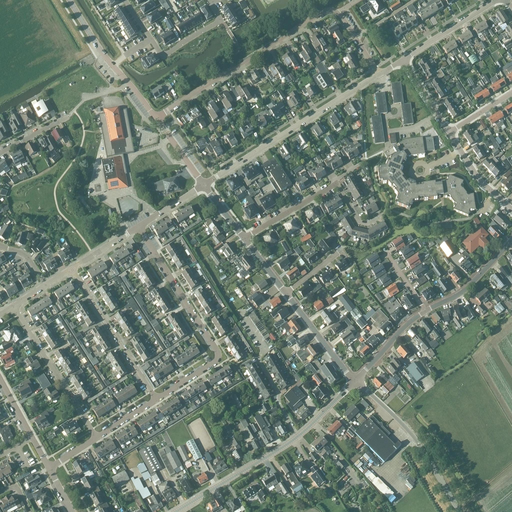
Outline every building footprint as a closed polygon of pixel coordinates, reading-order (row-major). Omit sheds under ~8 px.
[(383,9),(377,0),(371,0),(369,2),(370,2),(360,9),(363,14),(372,8),(376,14),(383,9)] [(443,4),(441,0),(440,0),(438,1),(437,0),(433,0),(431,1),(434,5),(438,12),(443,9),(441,5),(443,4)] [(438,12),(434,5),(431,1),(428,3),(431,7),(428,9),(433,15),(438,12)] [(142,8),(140,9),(144,15),(154,9),(150,3),(149,2),(141,6),(142,8)] [(231,4),(221,10),(224,15),(232,10),(234,9),(231,4)] [(204,6),(199,8),(201,10),(200,11),(207,21),(212,18),(206,7),(205,8),(204,6)] [(114,13),(112,14),(115,19),(117,17),(125,12),(122,7),(114,13)] [(424,7),(421,9),(423,12),(427,18),(433,15),(428,9),(427,7),(424,8),(424,7)] [(421,9),(419,10),(420,11),(417,13),(422,21),(427,18),(423,12),(421,9)] [(232,10),(224,15),(227,19),(235,14),(232,10)] [(492,24),(494,23),(505,16),(501,11),(495,15),(497,18),(494,20),(492,17),(489,19),(492,24)] [(125,12),(117,17),(120,21),(128,16),(125,12)] [(149,17),(147,18),(148,21),(149,21),(150,23),(150,24),(151,24),(161,18),(157,12),(152,15),(151,13),(148,15),(149,17)] [(198,14),(193,17),(198,25),(203,22),(198,14)] [(235,14),(227,19),(229,23),(237,18),(235,14)] [(128,16),(120,21),(122,26),(130,21),(128,16)] [(502,25),(508,21),(505,16),(494,23),(495,25),(498,24),(500,23),(502,25)] [(188,17),(183,20),(184,22),(185,22),(190,30),(194,27),(189,19),(188,17)] [(189,19),(194,27),(198,25),(193,17),(189,19)] [(237,18),(229,23),(232,28),(240,23),(241,24),(243,22),(240,17),(237,18)] [(413,18),(410,20),(408,17),(406,18),(412,28),(417,25),(413,18)] [(412,28),(406,18),(403,20),(405,23),(403,25),(407,31),(412,28)] [(130,21),(122,26),(125,30),(133,25),(130,21)] [(181,25),(180,25),(185,33),(190,30),(185,22),(184,22),(181,25)] [(403,25),(400,26),(397,22),(395,23),(398,28),(397,28),(402,35),(407,31),(403,25)] [(485,30),(487,28),(484,22),(478,26),(485,37),(488,35),(485,30)] [(179,23),(175,26),(181,36),(185,33),(180,25),(181,25),(179,23)] [(396,38),(402,35),(397,28),(398,28),(395,23),(392,25),(395,30),(392,31),(396,38)] [(339,30),(336,26),(334,24),(326,30),(325,28),(322,30),(325,35),(328,33),(330,36),(333,34),(338,31),(339,30)] [(125,30),(123,31),(126,36),(136,29),(133,25),(125,30)] [(478,26),(473,29),(477,35),(480,33),(484,38),(485,37),(478,26)] [(500,40),(502,39),(511,32),(511,27),(511,26),(505,30),(507,33),(502,36),(501,34),(498,37),(500,40)] [(136,29),(126,36),(128,40),(130,39),(136,36),(139,34),(136,29)] [(338,46),(344,42),(342,40),(343,39),(338,31),(333,34),(337,39),(335,41),(338,46)] [(163,32),(158,35),(162,41),(165,46),(170,43),(164,35),(165,34),(163,32)] [(165,34),(164,35),(170,43),(175,40),(169,32),(165,34)] [(469,40),(472,38),(468,32),(463,35),(470,46),(472,45),(469,40)] [(316,33),(313,35),(317,42),(320,47),(323,51),(327,48),(321,38),(320,39),(316,33)] [(320,47),(317,42),(313,35),(311,37),(312,39),(310,40),(312,44),(311,44),(317,53),(319,51),(317,48),(320,47)] [(463,35),(458,39),(462,45),(463,47),(466,45),(468,48),(470,46),(463,35)] [(454,50),(457,48),(453,42),(448,45),(451,51),(455,56),(457,55),(455,52),(456,52),(454,50)] [(455,56),(451,51),(448,45),(443,48),(446,55),(449,53),(451,55),(453,57),(455,56)] [(314,52),(311,54),(306,46),(301,48),(304,52),(309,60),(313,57),(314,59),(318,64),(320,62),(317,57),(314,52)] [(468,60),(467,59),(462,50),(459,52),(465,61),(468,60)] [(310,61),(309,60),(304,52),(300,55),(305,64),(310,61)] [(346,57),(343,60),(346,65),(348,65),(352,71),(358,68),(356,65),(358,64),(352,54),(351,54),(351,53),(350,53),(349,53),(348,53),(347,53),(347,54),(346,54),(346,55),(346,56),(346,57)] [(146,56),(141,59),(143,62),(144,62),(148,69),(159,62),(155,54),(148,59),(146,56)] [(474,55),(468,59),(472,65),(479,61),(474,55)] [(291,65),(288,60),(286,56),(284,57),(282,59),(284,62),(283,62),(286,68),(290,66),(292,69),(293,68),(291,65)] [(297,60),(295,61),(293,57),(288,60),(291,65),(293,68),(294,69),(300,65),(297,60)] [(421,69),(432,62),(431,59),(428,61),(427,60),(425,59),(424,60),(418,64),(421,69)] [(431,66),(434,65),(436,63),(434,61),(432,62),(421,69),(424,74),(433,69),(431,66)] [(320,73),(312,78),(317,85),(320,83),(324,89),(329,85),(326,80),(327,80),(324,75),(328,72),(324,66),(323,66),(322,63),(316,67),(320,73)] [(339,71),(340,70),(341,69),(338,63),(332,66),(333,69),(329,71),(331,75),(332,74),(336,81),(342,77),(339,71)] [(266,67),(262,69),(265,74),(267,77),(268,80),(270,78),(271,80),(275,77),(278,75),(275,70),(272,66),(268,69),(267,69),(266,67)] [(260,78),(257,74),(262,70),(261,68),(250,75),(248,77),(253,85),(258,82),(257,80),(260,78)] [(279,68),(275,70),(278,75),(275,77),(277,80),(280,78),(281,79),(285,76),(279,68)] [(430,70),(424,74),(428,79),(433,76),(432,73),(434,71),(433,69),(430,70)] [(489,83),(484,74),(480,77),(486,85),(489,83)] [(434,89),(445,82),(449,79),(448,76),(438,83),(436,80),(430,83),(434,89)] [(502,80),(499,82),(496,76),(493,78),(496,84),(500,89),(506,85),(502,80)] [(500,89),(496,84),(493,78),(490,80),(493,85),(490,87),(494,93),(500,89)] [(310,98),(316,94),(312,87),(315,85),(313,82),(309,85),(311,88),(306,91),(305,89),(302,91),(305,95),(307,94),(310,98)] [(443,90),(441,88),(446,84),(445,82),(434,89),(437,94),(443,90)] [(169,84),(163,88),(166,92),(172,88),(169,84)] [(443,90),(437,94),(440,99),(448,94),(447,91),(450,89),(453,87),(451,85),(448,87),(443,90)] [(323,93),(327,97),(333,90),(329,86),(323,93)] [(486,90),(483,92),(479,86),(476,88),(480,94),(483,99),(489,96),(486,90)] [(159,87),(151,93),(155,100),(164,94),(159,87)] [(240,99),(244,97),(241,92),(239,88),(238,88),(237,87),(235,89),(236,90),(235,90),(235,91),(235,92),(232,88),(230,90),(232,93),(231,94),(234,100),(239,97),(240,99)] [(476,88),(473,90),(475,93),(472,95),(477,103),(483,99),(480,94),(476,88)] [(244,97),(241,99),(244,103),(247,101),(251,98),(246,89),(241,92),(244,97)] [(231,94),(229,95),(227,93),(225,94),(223,92),(218,95),(220,98),(220,97),(223,101),(226,99),(229,104),(233,102),(234,104),(236,102),(234,100),(231,94)] [(293,99),(287,103),(290,109),(294,107),(295,107),(301,103),(297,98),(298,97),(295,92),(290,95),(293,99)] [(379,94),(375,94),(376,101),(383,100),(383,97),(385,96),(384,93),(379,94)] [(453,101),(452,98),(454,97),(452,94),(447,97),(449,100),(443,103),(446,108),(457,101),(456,99),(453,101)] [(231,108),(229,104),(226,99),(223,101),(221,102),(223,106),(222,106),(226,112),(231,108)] [(383,100),(376,101),(377,108),(384,107),(384,103),(386,103),(385,100),(383,100)] [(48,108),(51,107),(48,101),(43,104),(42,103),(41,103),(41,102),(40,102),(39,102),(38,102),(38,103),(37,103),(37,104),(38,105),(33,107),(39,117),(44,114),(45,115),(50,114),(49,114),(51,113),(48,108)] [(352,103),(344,108),(346,112),(347,112),(350,116),(352,120),(358,116),(355,113),(357,112),(359,114),(361,112),(361,107),(358,102),(353,105),(351,101),(351,102),(352,103)] [(455,110),(453,107),(455,105),(456,106),(459,104),(457,101),(446,108),(449,113),(455,110)] [(274,107),(270,110),(276,119),(282,116),(279,111),(284,108),(281,102),(274,107)] [(27,112),(20,116),(26,126),(27,126),(28,127),(32,125),(31,123),(34,122),(30,115),(33,113),(29,107),(27,103),(21,106),(23,110),(25,109),(27,112)] [(213,104),(209,106),(206,108),(209,112),(212,110),(215,115),(221,111),(218,107),(216,109),(213,104)] [(384,107),(377,108),(377,111),(377,114),(380,114),(385,113),(385,110),(386,110),(386,106),(384,107)] [(107,158),(107,160),(101,161),(105,183),(107,183),(109,190),(119,188),(119,189),(127,187),(125,174),(126,174),(124,159),(122,159),(121,155),(134,153),(126,110),(120,111),(119,107),(104,110),(104,114),(99,115),(107,158)] [(458,115),(457,112),(462,109),(461,107),(455,110),(449,113),(453,119),(458,115)] [(201,118),(199,113),(196,109),(190,113),(193,117),(190,119),(187,115),(183,118),(186,123),(188,122),(191,120),(193,123),(196,121),(200,118),(201,118)] [(217,119),(215,115),(212,110),(209,112),(208,113),(213,122),(217,119)] [(258,116),(255,118),(256,120),(258,124),(257,124),(260,129),(264,127),(264,126),(266,124),(264,120),(270,116),(266,111),(258,116)] [(343,126),(341,122),(335,112),(334,112),(335,114),(327,119),(330,123),(330,122),(336,131),(343,126)] [(501,119),(503,118),(500,112),(494,116),(497,122),(501,127),(504,125),(502,123),(503,122),(501,119)] [(14,133),(20,130),(17,123),(20,121),(17,115),(11,118),(14,122),(9,124),(14,133)] [(221,125),(228,121),(225,116),(222,117),(222,118),(219,120),(221,125)] [(498,129),(501,127),(497,122),(494,116),(488,120),(491,125),(494,123),(498,129)] [(200,118),(196,121),(202,129),(206,127),(200,118)] [(473,122),(477,129),(481,127),(476,119),(473,122)] [(250,129),(252,128),(247,120),(243,122),(247,127),(244,129),(239,132),(244,139),(252,134),(250,129)] [(316,138),(324,133),(318,123),(317,123),(318,124),(310,129),(313,134),(314,133),(316,138)] [(70,140),(65,132),(62,134),(59,129),(51,134),(56,141),(62,138),(65,143),(70,140)] [(476,131),(473,133),(472,131),(470,131),(463,135),(466,140),(476,134),(477,133),(476,131)] [(236,144),(237,143),(235,139),(236,138),(232,132),(227,135),(230,138),(227,140),(224,141),(227,144),(229,143),(231,147),(234,145),(235,146),(237,145),(236,144)] [(303,146),(307,143),(301,133),(301,134),(301,135),(294,140),(296,144),(297,144),(294,146),(296,151),(300,153),(303,147),(303,146)] [(476,134),(466,140),(470,145),(479,140),(479,138),(476,134)] [(330,136),(325,139),(329,146),(334,143),(333,142),(330,136)] [(500,136),(495,139),(499,145),(503,142),(500,136)] [(42,138),(38,141),(40,145),(41,144),(44,150),(48,147),(51,152),(56,149),(53,143),(49,144),(46,137),(43,139),(42,138)] [(221,147),(216,139),(208,144),(203,138),(195,143),(200,150),(203,149),(206,147),(210,154),(214,151),(217,157),(220,155),(220,156),(222,155),(222,154),(223,153),(220,148),(221,147)] [(402,164),(403,162),(404,163),(406,158),(425,155),(424,152),(434,151),(433,138),(423,139),(422,138),(404,141),(398,145),(396,147),(396,146),(384,154),(387,158),(391,156),(392,157),(389,163),(388,162),(386,167),(380,168),(381,170),(378,170),(377,168),(379,184),(380,184),(379,182),(382,181),(383,183),(388,183),(391,187),(393,186),(394,188),(393,189),(395,188),(396,190),(395,192),(398,196),(396,201),(398,202),(397,204),(395,203),(395,204),(410,210),(410,209),(408,209),(409,206),(411,207),(413,202),(418,201),(418,199),(420,199),(421,201),(421,199),(424,198),(424,200),(437,198),(437,196),(440,196),(440,198),(440,196),(443,196),(443,198),(447,197),(447,196),(449,196),(450,198),(454,204),(455,203),(456,205),(455,207),(453,211),(468,216),(469,213),(469,211),(470,210),(472,210),(472,211),(476,210),(474,195),(470,195),(470,196),(468,196),(467,196),(466,194),(467,194),(462,188),(462,189),(461,187),(460,187),(461,185),(462,185),(463,182),(449,176),(447,179),(448,179),(447,181),(447,182),(445,182),(445,181),(441,182),(441,184),(438,184),(438,182),(438,184),(435,185),(435,183),(422,185),(422,187),(419,187),(419,185),(419,187),(416,187),(416,185),(411,186),(407,182),(406,183),(404,181),(406,180),(405,179),(404,181),(402,178),(404,177),(400,173),(402,168),(400,167),(401,165),(403,166),(404,165),(402,164)] [(476,155),(487,148),(492,145),(489,140),(484,144),(485,146),(482,147),(480,148),(478,146),(472,150),(476,155)] [(349,142),(346,144),(347,147),(354,157),(359,154),(358,153),(362,150),(356,141),(355,142),(352,144),(352,143),(350,143),(349,143),(349,142)] [(32,143),(25,147),(30,156),(37,152),(38,155),(42,154),(38,147),(35,148),(32,143)] [(283,159),(291,154),(284,144),(285,146),(277,151),(279,155),(280,154),(283,159)] [(350,160),(354,157),(347,147),(340,151),(344,156),(343,156),(344,157),(346,155),(350,160)] [(486,154),(485,153),(488,151),(487,148),(476,155),(477,157),(477,158),(478,160),(479,160),(485,157),(485,156),(486,156),(486,154)] [(29,163),(28,160),(25,154),(22,156),(19,150),(15,153),(21,165),(26,162),(25,161),(26,161),(28,164),(29,163)] [(16,167),(21,165),(15,153),(10,156),(12,159),(8,161),(11,167),(12,167),(13,168),(16,166),(16,167)] [(342,158),(341,158),(338,153),(334,155),(334,156),(331,158),(338,168),(342,165),(339,159),(342,158)] [(275,189),(278,194),(291,185),(287,179),(285,175),(283,171),(280,167),(274,158),(261,166),(268,177),(270,176),(272,178),(269,180),(275,189)] [(326,159),(323,161),(328,168),(330,166),(333,171),(338,168),(331,158),(327,160),(326,159)] [(486,169),(496,160),(494,158),(491,160),(489,162),(487,160),(482,165),(486,169)] [(11,167),(8,161),(5,163),(2,160),(0,161),(0,166),(4,171),(6,174),(10,170),(9,168),(11,167)] [(486,169),(491,174),(496,169),(498,167),(496,165),(498,162),(496,160),(486,169)] [(325,168),(322,163),(318,166),(315,168),(316,170),(321,178),(326,175),(323,170),(325,168)] [(504,173),(509,168),(510,167),(508,164),(507,166),(502,171),(504,173)] [(248,169),(247,169),(255,181),(259,178),(260,180),(263,178),(259,171),(256,172),(252,166),(251,167),(248,169)] [(502,172),(499,169),(500,168),(498,166),(498,167),(496,169),(491,174),(495,178),(500,173),(502,172)] [(255,181),(247,169),(247,170),(246,170),(244,172),(244,171),(244,172),(243,172),(246,179),(244,180),(248,186),(251,185),(250,184),(255,181)] [(316,170),(314,172),(311,169),(307,172),(311,177),(310,177),(311,178),(313,176),(317,181),(321,178),(316,170)] [(508,191),(511,186),(511,179),(511,178),(511,176),(511,174),(509,171),(504,177),(506,179),(502,184),(508,191)] [(309,179),(305,173),(304,172),(300,174),(301,176),(298,178),(305,189),(310,186),(306,180),(309,179),(309,178),(309,179)] [(356,182),(353,177),(351,174),(344,178),(346,181),(344,183),(342,184),(344,187),(343,187),(342,188),(343,190),(345,188),(347,187),(356,182)] [(167,194),(180,190),(177,178),(154,184),(157,193),(166,190),(167,194)] [(300,192),(305,189),(298,178),(291,182),(294,188),(297,186),(300,192)] [(240,184),(237,179),(234,181),(233,179),(231,180),(227,183),(232,192),(238,188),(242,193),(245,191),(241,183),(240,184)] [(349,192),(357,188),(359,186),(356,182),(347,187),(349,192)] [(352,197),(360,192),(357,188),(349,192),(352,197)] [(360,192),(352,197),(355,202),(359,199),(361,201),(364,199),(365,197),(361,191),(360,192)] [(245,192),(236,197),(238,201),(247,195),(245,192)] [(267,194),(263,196),(265,199),(264,199),(270,208),(271,208),(273,206),(274,206),(275,205),(271,199),(274,197),(270,192),(267,194)] [(343,205),(338,197),(337,195),(334,196),(333,196),(331,197),(338,208),(343,205)] [(257,197),(254,199),(258,206),(261,205),(265,211),(266,210),(269,209),(269,208),(270,208),(264,199),(265,199),(263,196),(258,199),(257,197)] [(333,211),(338,208),(331,197),(330,197),(330,198),(330,199),(327,200),(333,211)] [(250,207),(244,211),(246,214),(245,215),(247,219),(248,218),(249,220),(254,218),(253,217),(256,216),(255,214),(257,213),(253,205),(254,205),(252,200),(247,203),(250,207)] [(328,213),(333,211),(327,200),(324,202),(323,201),(322,202),(323,204),(320,205),(324,213),(327,212),(328,213)] [(373,213),(378,210),(374,203),(369,206),(373,213)] [(368,216),(373,213),(369,206),(364,209),(368,216)] [(188,217),(194,213),(189,207),(184,210),(188,217)] [(305,213),(308,218),(307,219),(310,224),(314,221),(314,220),(317,218),(318,219),(323,216),(319,208),(313,212),(311,209),(305,213)] [(183,220),(188,217),(184,210),(179,214),(183,220)] [(178,223),(183,220),(179,214),(174,217),(178,223)] [(504,229),(509,224),(500,215),(498,217),(495,214),(490,219),(493,222),(494,220),(504,229)] [(348,217),(341,222),(344,226),(351,222),(348,217)] [(212,233),(219,228),(215,223),(214,224),(210,219),(204,223),(208,229),(208,232),(210,235),(212,233)] [(168,230),(173,227),(169,220),(164,224),(168,230)] [(293,220),(284,225),(289,234),(290,234),(299,229),(293,220)] [(351,222),(344,226),(346,231),(354,226),(351,222)] [(385,231),(388,229),(383,222),(378,225),(383,232),(384,234),(386,233),(385,231)] [(451,222),(421,226),(422,232),(452,228),(451,222)] [(501,235),(499,234),(502,231),(493,222),(489,225),(491,228),(487,232),(496,241),(501,235)] [(163,233),(168,230),(164,224),(159,227),(163,233)] [(378,225),(373,228),(378,235),(383,232),(378,225)] [(4,226),(0,232),(0,237),(5,240),(11,230),(4,226)] [(354,226),(346,231),(349,235),(354,237),(356,228),(355,228),(354,226)] [(160,235),(163,233),(159,227),(153,230),(159,239),(162,238),(160,235)] [(219,243),(225,239),(221,234),(223,233),(219,228),(212,233),(214,235),(214,236),(219,243)] [(373,228),(369,231),(373,238),(378,235),(373,228)] [(484,250),(489,245),(482,237),(481,238),(480,236),(484,232),(480,228),(463,244),(470,251),(478,244),(484,250)] [(272,245),(278,241),(279,241),(282,240),(277,231),(273,233),(274,234),(273,234),(272,232),(263,238),(267,245),(270,243),(272,245)] [(367,231),(364,239),(369,241),(373,238),(369,231),(368,231),(367,231)] [(33,235),(29,234),(25,233),(25,236),(18,234),(16,244),(22,246),(24,239),(29,240),(33,235)] [(325,240),(319,244),(325,253),(331,248),(330,246),(334,243),(330,238),(326,241),(325,240)] [(393,246),(397,251),(404,246),(399,238),(391,244),(392,244),(391,244),(392,247),(393,246)] [(32,246),(29,249),(35,253),(37,251),(40,253),(42,250),(50,245),(45,241),(43,242),(41,241),(39,244),(35,241),(34,243),(32,241),(30,244),(32,246)] [(439,247),(448,258),(456,252),(448,241),(439,247)] [(214,251),(223,245),(222,243),(213,249),(214,251)] [(229,261),(234,258),(232,256),(236,253),(228,243),(224,247),(221,250),(227,258),(227,259),(229,261)] [(65,250),(62,252),(67,260),(72,257),(69,252),(72,251),(68,245),(63,248),(65,250)] [(130,245),(125,248),(129,255),(128,256),(130,259),(131,259),(132,258),(132,257),(130,255),(134,252),(130,245)] [(175,250),(175,249),(172,245),(165,249),(168,254),(175,250)] [(405,260),(414,254),(409,246),(400,252),(405,260)] [(125,248),(120,251),(124,259),(123,259),(125,262),(126,262),(127,261),(125,258),(128,256),(129,255),(125,248)] [(179,255),(177,252),(179,250),(178,248),(175,250),(168,254),(172,259),(179,255)] [(67,260),(62,252),(60,254),(58,251),(54,254),(57,260),(60,258),(63,263),(67,260)] [(120,251),(115,255),(119,262),(118,262),(120,266),(121,265),(125,262),(123,259),(124,259),(120,251)] [(315,253),(314,253),(313,251),(310,254),(311,255),(310,256),(309,257),(308,255),(305,257),(306,259),(310,265),(319,258),(315,253)] [(465,259),(463,261),(464,262),(459,267),(467,274),(475,266),(468,259),(470,257),(464,251),(460,255),(465,259)] [(210,254),(218,265),(221,263),(213,252),(210,254)] [(51,256),(46,259),(53,269),(58,266),(55,261),(57,260),(54,254),(51,256)] [(366,260),(371,268),(380,262),(375,254),(366,260)] [(115,255),(109,258),(114,265),(113,265),(115,269),(117,268),(115,264),(118,262),(119,262),(115,255)] [(183,256),(180,258),(179,255),(172,259),(175,265),(184,259),(183,256)] [(238,258),(236,256),(234,258),(229,261),(231,264),(234,262),(239,270),(240,270),(249,263),(246,259),(246,260),(245,258),(241,261),(238,258)] [(415,256),(406,262),(411,270),(420,263),(415,256)] [(285,257),(276,264),(281,270),(282,269),(284,272),(289,268),(288,267),(291,265),(285,257)] [(46,259),(39,263),(43,269),(45,268),(46,269),(48,272),(53,269),(46,259)] [(183,270),(188,267),(186,265),(188,264),(184,259),(175,265),(178,270),(181,268),(183,270)] [(342,260),(335,266),(340,272),(351,264),(346,259),(343,261),(342,260)] [(103,277),(105,275),(103,272),(107,269),(103,262),(98,266),(102,273),(101,273),(103,277)] [(239,270),(238,271),(243,279),(245,277),(250,274),(248,271),(252,268),(251,266),(252,266),(249,263),(240,270),(239,270)] [(136,275),(145,269),(142,264),(135,268),(137,271),(135,273),(136,275)] [(386,273),(382,268),(383,267),(382,264),(381,265),(380,265),(371,271),(376,279),(386,273)] [(414,274),(418,279),(427,273),(422,265),(413,272),(412,272),(413,275),(414,274)] [(98,275),(101,273),(102,273),(98,266),(92,269),(97,276),(96,276),(98,280),(100,279),(98,275)] [(184,273),(181,274),(185,279),(191,275),(188,270),(189,269),(188,267),(183,270),(184,273)] [(438,278),(442,275),(436,267),(432,270),(438,278)] [(499,270),(505,279),(507,278),(511,285),(511,274),(509,275),(503,267),(499,270)] [(33,282),(32,281),(35,280),(28,269),(25,271),(26,272),(24,273),(25,275),(23,277),(28,285),(33,282)] [(93,278),(96,276),(97,276),(92,269),(87,272),(91,279),(93,283),(95,282),(93,278)] [(142,278),(149,274),(145,269),(136,275),(135,276),(136,278),(140,276),(142,278)] [(296,270),(286,277),(290,283),(296,278),(297,279),(301,276),(296,270)] [(324,284),(329,280),(331,283),(337,278),(332,271),(329,273),(328,271),(319,278),(324,284)] [(455,273),(453,275),(450,272),(448,273),(456,283),(461,280),(455,273)] [(145,283),(152,279),(149,274),(142,278),(145,283)] [(388,274),(387,275),(379,280),(384,288),(392,283),(389,278),(390,277),(388,274)] [(497,274),(490,280),(493,282),(491,284),(494,287),(495,286),(496,286),(499,291),(504,287),(507,285),(502,280),(497,274)] [(188,285),(195,280),(191,275),(185,279),(188,285)] [(423,276),(416,281),(419,286),(427,281),(423,276)] [(19,277),(17,278),(16,277),(13,278),(18,286),(21,285),(23,288),(28,285),(23,277),(20,279),(19,277)] [(119,285),(120,285),(122,283),(120,279),(118,277),(113,280),(115,283),(117,281),(119,285)] [(16,288),(18,286),(13,278),(11,280),(11,281),(10,283),(11,285),(8,286),(13,295),(18,292),(16,288)] [(152,286),(155,284),(152,279),(145,283),(142,285),(144,288),(147,286),(148,288),(147,289),(148,291),(153,288),(152,286)] [(200,284),(198,285),(195,280),(188,285),(191,290),(194,288),(196,290),(201,287),(200,284)] [(448,290),(442,280),(436,284),(443,294),(448,290)] [(260,291),(267,286),(263,281),(260,283),(259,282),(256,284),(256,285),(253,287),(256,291),(259,289),(260,291)] [(70,283),(64,287),(69,294),(68,294),(70,298),(72,296),(70,293),(74,290),(78,288),(76,285),(72,287),(70,283)] [(302,285),(304,287),(298,292),(303,298),(312,291),(305,283),(302,285)] [(391,298),(398,292),(395,287),(396,287),(394,284),(393,285),(385,290),(391,298)] [(9,298),(13,295),(8,286),(4,289),(9,298)] [(64,287),(59,290),(64,297),(62,297),(65,301),(66,300),(68,303),(69,303),(67,300),(65,296),(68,294),(69,294),(64,287)] [(110,287),(107,290),(105,287),(99,291),(102,297),(111,291),(112,290),(110,287)] [(203,293),(201,290),(203,289),(201,287),(196,290),(197,292),(194,294),(197,300),(204,296),(207,294),(205,292),(203,293)] [(237,288),(234,290),(240,298),(243,296),(237,288)] [(158,289),(156,290),(155,289),(149,292),(150,294),(148,295),(152,300),(161,294),(158,289)] [(422,294),(421,294),(422,295),(426,301),(429,299),(429,300),(430,300),(430,299),(432,298),(432,297),(434,296),(435,296),(434,295),(430,289),(422,294)] [(475,298),(480,304),(482,302),(484,304),(487,301),(486,299),(490,295),(485,289),(479,294),(478,294),(476,295),(476,296),(477,297),(475,298)] [(59,299),(62,297),(64,297),(59,290),(54,293),(58,300),(57,300),(60,304),(62,303),(59,299)] [(112,298),(110,295),(112,293),(111,291),(102,297),(105,302),(112,298)] [(502,302),(507,299),(505,295),(503,296),(503,295),(501,296),(500,296),(498,292),(496,293),(502,302)] [(258,308),(259,307),(266,302),(260,294),(258,295),(256,293),(248,299),(250,301),(252,300),(258,308)] [(158,304),(165,299),(161,294),(152,300),(153,303),(156,301),(158,304)] [(343,306),(350,301),(345,295),(338,300),(343,306)] [(201,305),(207,301),(204,296),(197,300),(201,305)] [(411,300),(409,296),(405,299),(403,296),(398,299),(401,304),(404,303),(409,310),(415,306),(413,303),(414,302),(411,299),(411,300)] [(48,312),(50,311),(47,307),(52,304),(47,298),(42,301),(47,308),(46,308),(48,312)] [(115,299),(113,301),(112,298),(105,302),(108,307),(117,302),(115,299)] [(277,299),(276,300),(275,298),(271,301),(269,299),(266,302),(259,307),(262,310),(267,307),(269,309),(271,307),(273,309),(281,303),(277,299)] [(323,307),(322,305),(324,303),(320,298),(318,300),(313,303),(315,305),(313,307),(317,312),(323,307)] [(161,309),(168,304),(165,299),(158,304),(160,306),(157,308),(158,310),(161,309)] [(43,310),(46,308),(47,308),(42,301),(37,304),(41,311),(41,312),(43,315),(45,314),(43,310)] [(139,309),(135,304),(134,301),(128,305),(130,307),(134,305),(137,310),(139,309)] [(212,302),(209,303),(207,301),(201,305),(204,310),(213,304),(212,302)] [(349,313),(355,308),(350,301),(343,306),(349,313)] [(118,308),(116,305),(118,304),(117,302),(108,307),(112,312),(118,308)] [(74,314),(85,308),(81,303),(75,307),(77,310),(73,312),(74,314)] [(498,314),(503,310),(498,303),(493,308),(498,314)] [(37,314),(41,312),(41,311),(37,304),(32,308),(36,314),(35,315),(37,316),(38,318),(40,317),(37,314)] [(164,314),(171,310),(168,304),(161,309),(158,310),(160,313),(163,311),(164,314)] [(214,311),(212,308),(215,306),(213,304),(204,310),(207,315),(214,311)] [(328,314),(331,311),(336,308),(334,305),(330,309),(329,308),(326,311),(320,315),(324,321),(330,316),(328,314)] [(468,305),(463,308),(468,317),(467,318),(469,321),(472,320),(472,319),(475,317),(468,305)] [(480,305),(477,308),(483,315),(486,312),(480,305)] [(459,306),(453,308),(457,317),(458,320),(464,318),(463,317),(466,316),(464,310),(461,311),(459,306)] [(27,311),(31,317),(30,318),(32,322),(36,327),(38,326),(35,320),(32,317),(35,315),(36,314),(32,308),(27,311)] [(81,317),(88,313),(85,308),(74,314),(76,316),(80,314),(81,317)] [(277,314),(281,319),(282,320),(289,315),(284,308),(280,311),(278,308),(278,309),(278,308),(270,314),(273,318),(277,314)] [(399,308),(390,316),(396,322),(404,315),(399,308)] [(448,317),(451,316),(449,309),(441,311),(444,321),(449,320),(448,317)] [(393,327),(387,322),(389,320),(379,310),(376,313),(372,310),(365,316),(368,320),(370,318),(375,323),(373,326),(378,332),(380,330),(385,335),(393,327)] [(81,324),(85,322),(91,318),(88,313),(81,317),(79,318),(81,321),(80,322),(81,324)] [(114,318),(115,320),(116,320),(117,320),(118,322),(124,318),(127,316),(125,314),(123,315),(121,313),(114,317),(115,317),(114,318)] [(337,319),(341,316),(339,313),(335,316),(332,319),(330,316),(324,321),(328,326),(334,322),(334,321),(337,319)] [(436,324),(441,321),(436,313),(431,317),(432,319),(431,320),(434,325),(436,323),(436,324)] [(177,319),(174,314),(164,320),(168,325),(171,324),(177,319)] [(55,321),(60,318),(58,315),(53,318),(49,321),(50,324),(55,321)] [(124,318),(118,322),(119,324),(119,325),(120,327),(121,327),(128,323),(126,320),(128,318),(127,316),(124,318)] [(155,319),(153,321),(150,316),(149,317),(147,318),(150,323),(151,325),(157,322),(155,319)] [(330,329),(330,331),(332,333),(333,333),(335,335),(341,330),(340,328),(342,326),(341,324),(344,322),(345,323),(349,321),(347,319),(345,316),(339,320),(339,322),(340,322),(330,329)] [(215,327),(221,322),(218,317),(211,321),(215,327)] [(459,329),(463,326),(456,317),(453,320),(459,329)] [(88,327),(95,323),(91,318),(85,322),(88,327)] [(367,326),(365,323),(361,318),(355,322),(362,330),(367,326)] [(174,329),(181,325),(177,319),(171,324),(174,329)] [(281,319),(273,325),(276,329),(284,323),(282,320),(281,319)] [(289,331),(297,325),(294,320),(288,325),(289,327),(287,329),(289,331)] [(431,331),(431,330),(424,321),(419,325),(425,331),(427,334),(430,332),(436,339),(439,337),(437,334),(434,329),(431,331)] [(218,332),(224,328),(221,322),(215,327),(218,332)] [(132,324),(129,326),(128,323),(121,327),(124,332),(133,327),(132,324)] [(45,326),(39,330),(39,331),(40,333),(41,333),(42,335),(51,330),(52,329),(50,326),(49,327),(48,326),(48,325),(47,325),(46,325),(45,326)] [(175,335),(184,330),(181,325),(174,329),(176,331),(173,333),(175,335)] [(295,334),(301,330),(297,325),(289,331),(291,334),(293,332),(295,334)] [(350,334),(355,331),(351,326),(344,331),(346,334),(340,338),(345,344),(349,342),(354,339),(350,334)] [(2,344),(2,346),(3,348),(4,351),(5,351),(12,348),(16,345),(15,343),(22,339),(15,329),(14,327),(13,327),(11,327),(10,327),(3,331),(5,335),(2,336),(6,342),(4,342),(3,343),(2,344)] [(133,327),(124,332),(128,337),(132,335),(133,337),(138,334),(138,333),(133,327)] [(94,337),(101,333),(97,328),(91,332),(93,335),(89,337),(88,336),(85,339),(87,342),(90,340),(94,337)] [(221,337),(228,333),(224,328),(218,332),(221,337)] [(410,331),(407,334),(412,340),(413,338),(425,352),(428,355),(431,358),(434,355),(431,351),(432,351),(430,348),(413,328),(412,329),(412,328),(410,330),(410,331)] [(243,337),(239,332),(238,329),(233,333),(235,335),(238,333),(241,338),(243,337)] [(52,336),(50,333),(52,332),(51,330),(42,335),(45,340),(52,336)] [(79,332),(76,335),(73,330),(71,331),(74,336),(75,339),(81,335),(79,332)] [(187,335),(184,330),(175,335),(178,341),(187,335)] [(134,347),(145,340),(140,332),(140,333),(138,334),(133,337),(135,339),(130,342),(134,347)] [(97,342),(104,338),(101,333),(94,337),(97,342)] [(305,344),(309,341),(305,335),(298,340),(300,343),(297,345),(300,349),(305,345),(305,344)] [(49,345),(55,341),(52,336),(45,340),(49,345)] [(234,343),(234,342),(231,337),(224,342),(227,347),(234,343)] [(373,349),(380,343),(375,337),(368,343),(373,349)] [(97,350),(107,343),(104,338),(97,342),(99,345),(95,347),(97,350)] [(427,338),(424,340),(428,345),(433,350),(438,345),(435,341),(433,343),(432,341),(430,343),(427,338)] [(287,345),(289,348),(296,342),(294,339),(288,343),(288,344),(287,345)] [(78,347),(75,342),(74,340),(68,343),(70,346),(74,343),(77,348),(78,347)] [(145,340),(134,347),(135,349),(135,350),(136,352),(137,352),(147,346),(145,344),(147,342),(145,340)] [(52,350),(58,346),(55,341),(49,345),(52,350)] [(237,348),(235,345),(238,343),(236,341),(234,342),(234,343),(227,347),(231,352),(237,348)] [(104,352),(110,348),(107,343),(97,350),(98,352),(102,350),(104,352)] [(370,351),(366,347),(362,343),(359,346),(361,348),(359,349),(359,352),(360,353),(361,354),(360,355),(360,356),(362,358),(363,357),(364,357),(370,351)] [(199,354),(195,348),(193,345),(190,347),(188,348),(190,351),(191,352),(194,357),(199,354)] [(310,355),(312,358),(319,353),(312,345),(304,351),(302,348),(296,353),(302,362),(310,355)] [(150,351),(148,349),(147,346),(137,352),(140,357),(150,351)] [(411,355),(408,352),(403,346),(397,351),(403,359),(406,356),(408,358),(411,355)] [(13,352),(12,348),(5,351),(6,355),(0,358),(1,360),(0,361),(2,364),(3,363),(6,369),(15,364),(13,361),(16,359),(12,352),(13,352)] [(153,353),(153,352),(155,350),(154,348),(151,350),(150,351),(140,357),(144,363),(150,358),(148,356),(153,353)] [(239,350),(237,348),(231,352),(234,357),(244,351),(244,350),(242,348),(239,350)] [(244,358),(242,355),(246,352),(245,349),(244,350),(244,351),(234,357),(237,362),(244,358)] [(63,354),(62,352),(61,351),(54,355),(58,360),(64,356),(68,354),(66,352),(63,354)] [(194,357),(191,352),(190,351),(185,354),(189,361),(194,357)] [(61,365),(68,361),(71,359),(69,356),(70,356),(69,353),(68,354),(64,356),(58,360),(61,365)] [(110,362),(117,358),(113,353),(107,357),(108,359),(104,362),(106,365),(110,362)] [(95,358),(93,359),(90,354),(88,355),(87,356),(90,361),(91,364),(97,360),(95,358)] [(184,364),(189,361),(185,354),(180,358),(178,355),(180,358),(184,364)] [(184,364),(180,358),(178,355),(173,358),(178,367),(184,364)] [(267,366),(276,361),(272,355),(264,360),(267,366)] [(34,363),(31,358),(24,362),(28,367),(29,366),(32,372),(40,367),(36,361),(34,363)] [(113,367),(120,363),(117,358),(110,362),(113,367)] [(173,371),(171,368),(174,366),(170,359),(162,363),(164,365),(169,373),(171,372),(172,373),(173,371)] [(390,363),(391,365),(397,372),(398,373),(400,371),(398,369),(401,366),(395,359),(390,363)] [(72,361),(69,364),(68,361),(61,365),(64,370),(71,366),(74,364),(72,361)] [(271,372),(279,367),(276,361),(267,366),(271,372)] [(250,362),(245,365),(247,364),(250,368),(247,370),(250,376),(259,371),(255,365),(253,366),(250,362)] [(416,382),(426,375),(415,362),(406,369),(405,368),(416,382)] [(117,372),(123,368),(120,363),(113,367),(117,372)] [(325,377),(334,371),(333,369),(332,369),(328,363),(320,369),(320,370),(325,377)] [(74,371),(73,369),(76,367),(74,364),(71,366),(64,370),(68,376),(74,371)] [(310,364),(305,368),(307,371),(310,370),(315,376),(312,378),(318,386),(319,386),(322,383),(316,375),(317,374),(310,364)] [(159,368),(158,369),(155,365),(153,367),(155,371),(160,379),(163,377),(164,378),(165,377),(164,376),(159,368)] [(169,374),(169,373),(164,365),(159,368),(164,376),(167,375),(168,375),(169,374)] [(394,374),(397,372),(391,365),(386,369),(392,376),(392,375),(393,377),(392,378),(396,383),(398,381),(400,380),(396,376),(394,374)] [(416,382),(405,368),(404,366),(401,368),(407,376),(410,380),(409,381),(412,385),(416,382)] [(148,371),(148,372),(150,374),(151,374),(153,378),(151,379),(153,383),(155,381),(156,382),(158,380),(159,381),(160,380),(160,379),(155,371),(153,367),(148,371)] [(231,379),(229,375),(231,374),(227,367),(222,370),(226,377),(227,377),(229,380),(231,379)] [(274,378),(283,373),(279,367),(271,372),(274,378)] [(114,378),(118,375),(120,378),(126,373),(123,368),(117,372),(112,375),(114,378)] [(83,379),(80,374),(83,373),(81,370),(72,376),(74,378),(71,380),(74,385),(83,379)] [(221,380),(226,377),(222,370),(217,374),(221,380)] [(336,373),(334,371),(325,377),(320,370),(316,372),(323,381),(326,379),(331,385),(339,379),(335,373),(336,373)] [(254,382),(263,377),(259,371),(250,376),(254,382)] [(278,384),(287,379),(283,373),(274,378),(278,384)] [(216,383),(221,380),(217,374),(212,377),(216,383)] [(37,378),(42,385),(40,386),(43,391),(50,386),(43,375),(37,378)] [(391,378),(388,381),(381,375),(377,378),(372,383),(378,389),(380,388),(387,395),(393,388),(397,384),(396,383),(392,378),(391,378)] [(218,385),(216,383),(212,377),(207,380),(211,387),(214,385),(215,386),(218,385)] [(258,388),(266,383),(263,377),(254,382),(258,388)] [(84,386),(82,383),(85,382),(83,379),(74,385),(77,390),(84,386)] [(278,384),(282,390),(290,385),(287,379),(278,384)] [(23,387),(18,390),(22,398),(31,393),(27,386),(30,384),(28,380),(22,383),(23,387)] [(204,393),(203,392),(206,390),(202,383),(196,387),(201,393),(202,395),(204,393)] [(261,394),(270,389),(266,383),(258,388),(261,394)] [(287,393),(284,396),(293,407),(305,397),(298,388),(295,385),(286,392),(287,393)] [(88,387),(85,389),(84,386),(77,390),(80,395),(90,389),(88,387)] [(127,389),(132,397),(135,395),(136,396),(137,395),(131,386),(127,389)] [(311,389),(311,390),(313,393),(312,394),(316,399),(319,397),(321,400),(326,396),(319,386),(318,386),(316,388),(315,387),(313,387),(311,389)] [(202,396),(202,395),(201,393),(196,387),(191,390),(196,396),(198,395),(200,397),(202,396)] [(53,393),(50,388),(44,392),(47,397),(48,397),(52,403),(59,398),(55,392),(53,393)] [(90,397),(88,394),(91,392),(90,389),(80,395),(84,401),(90,397)] [(132,397),(127,389),(123,391),(128,399),(131,398),(132,398),(132,397)] [(265,400),(273,395),(270,389),(261,394),(265,400)] [(191,390),(186,393),(192,402),(197,399),(196,396),(191,390)] [(128,400),(128,399),(123,391),(119,394),(124,402),(126,400),(127,401),(128,400)] [(119,394),(117,395),(115,392),(113,394),(115,397),(114,397),(119,405),(122,403),(123,404),(124,403),(124,402),(119,394)] [(190,404),(192,402),(186,393),(181,396),(185,403),(188,401),(190,404)] [(212,399),(214,398),(211,393),(209,394),(211,397),(205,401),(207,403),(212,399)] [(226,399),(234,414),(243,410),(235,394),(226,399)] [(110,399),(108,401),(106,398),(104,400),(106,402),(111,410),(114,409),(116,408),(110,399)] [(172,403),(177,411),(182,408),(176,399),(173,401),(172,400),(171,402),(172,403)] [(111,411),(111,410),(106,402),(101,405),(107,413),(109,411),(110,412),(111,411)] [(173,413),(177,411),(172,403),(169,404),(168,403),(167,404),(167,405),(173,413)] [(107,414),(107,413),(101,405),(97,408),(102,416),(105,414),(106,415),(107,414)] [(169,416),(173,413),(167,405),(165,407),(164,406),(163,407),(163,408),(169,416)] [(360,416),(360,415),(357,413),(358,412),(353,406),(348,411),(353,417),(354,416),(357,419),(360,416)] [(278,411),(276,408),(276,407),(267,413),(269,416),(270,415),(272,419),(277,415),(276,412),(278,411)] [(48,415),(54,411),(53,408),(49,410),(40,415),(42,418),(35,421),(40,429),(45,426),(46,427),(50,425),(47,419),(46,420),(45,419),(49,417),(48,415)] [(103,416),(102,416),(97,408),(93,410),(98,419),(101,417),(102,418),(103,416)] [(170,418),(169,416),(163,408),(160,410),(160,409),(159,410),(161,413),(159,415),(163,422),(164,424),(167,422),(165,420),(168,418),(168,419),(170,418)] [(303,421),(310,414),(306,409),(306,410),(304,408),(297,415),(303,421)] [(352,418),(353,417),(348,411),(343,416),(349,422),(350,421),(352,424),(355,421),(352,418)] [(159,415),(156,416),(154,413),(151,415),(151,414),(149,416),(150,416),(155,424),(158,423),(159,424),(163,422),(159,415)] [(151,427),(155,424),(150,416),(147,418),(146,417),(145,418),(146,419),(151,427)] [(259,416),(254,419),(260,430),(261,430),(262,431),(266,428),(267,429),(270,427),(265,419),(262,420),(259,416)] [(365,423),(354,433),(369,447),(384,463),(401,446),(397,443),(395,446),(387,438),(390,434),(380,424),(372,416),(367,421),(366,420),(364,422),(365,423)] [(361,424),(365,420),(361,416),(357,420),(361,424)] [(244,418),(239,421),(244,430),(251,441),(253,439),(255,442),(251,445),(249,442),(246,444),(250,450),(253,448),(254,451),(260,448),(256,442),(256,441),(257,441),(255,438),(249,427),(244,418)] [(147,430),(151,427),(146,419),(143,421),(142,420),(141,421),(142,421),(147,430)] [(148,431),(147,430),(142,421),(139,423),(138,422),(137,424),(139,427),(137,429),(140,434),(142,432),(142,433),(145,431),(146,433),(148,431)] [(342,432),(338,429),(341,426),(337,421),(331,426),(336,431),(338,433),(340,434),(342,432)] [(68,423),(61,427),(64,431),(67,429),(70,434),(75,431),(77,433),(80,431),(75,422),(69,425),(68,423)] [(281,436),(287,433),(283,426),(282,426),(280,422),(273,426),(278,434),(279,433),(281,436)] [(354,433),(357,430),(358,429),(353,425),(352,426),(349,429),(354,433)] [(0,428),(0,434),(3,440),(5,445),(11,442),(9,440),(10,439),(13,437),(10,432),(11,431),(10,429),(9,430),(7,426),(1,430),(0,428)] [(224,428),(228,434),(231,433),(232,434),(234,433),(232,430),(231,430),(228,426),(224,428)] [(331,436),(336,431),(331,426),(326,431),(331,436)] [(137,429),(134,430),(133,427),(130,429),(129,428),(127,430),(128,430),(133,438),(138,435),(140,434),(137,429)] [(262,433),(260,435),(265,445),(270,443),(265,434),(266,434),(264,432),(265,432),(264,429),(262,431),(261,431),(262,433)] [(349,429),(346,432),(347,433),(352,438),(355,435),(349,429)] [(134,439),(133,438),(128,430),(125,432),(125,431),(123,432),(124,433),(129,441),(131,439),(132,440),(134,439)] [(265,434),(270,443),(274,440),(269,432),(266,434),(265,434)] [(125,444),(125,443),(129,441),(124,433),(121,435),(120,434),(119,435),(120,436),(125,444)] [(127,446),(125,443),(125,444),(120,436),(117,437),(116,436),(115,438),(120,446),(123,445),(125,447),(127,446)] [(240,454),(241,453),(243,452),(241,449),(239,445),(240,444),(236,437),(231,440),(235,448),(235,447),(236,450),(235,450),(236,452),(232,454),(237,462),(242,458),(240,454)] [(326,447),(324,445),(326,443),(321,438),(316,442),(321,448),(325,452),(324,454),(327,457),(329,455),(328,455),(331,452),(329,450),(330,449),(327,446),(326,447)] [(195,461),(202,458),(192,440),(186,444),(195,461)] [(107,442),(106,443),(106,444),(113,454),(113,455),(119,451),(117,448),(116,449),(111,441),(108,443),(107,442)] [(325,452),(321,448),(316,442),(314,444),(313,443),(311,445),(312,446),(311,446),(315,451),(314,451),(317,454),(319,454),(321,452),(323,455),(321,456),(324,459),(327,457),(324,454),(325,452)] [(103,445),(102,446),(102,447),(107,455),(110,453),(111,456),(113,454),(106,444),(104,446),(103,445)] [(183,462),(189,459),(182,445),(177,448),(183,462)] [(109,457),(107,455),(102,447),(99,448),(97,449),(98,449),(103,458),(105,456),(107,459),(109,457)] [(160,483),(154,473),(161,469),(150,447),(139,453),(151,477),(150,478),(154,487),(157,485),(162,493),(162,495),(167,503),(176,498),(172,490),(169,489),(166,482),(163,483),(162,482),(160,483)] [(159,452),(158,453),(170,477),(171,476),(174,475),(183,470),(174,451),(171,453),(169,448),(159,452)] [(104,459),(103,458),(98,449),(95,451),(94,450),(93,451),(99,460),(101,459),(102,461),(104,459)] [(317,460),(312,452),(309,454),(314,462),(317,460)] [(79,462),(79,461),(73,465),(76,470),(86,465),(91,463),(89,460),(85,462),(83,459),(79,462)] [(227,469),(223,462),(223,461),(211,467),(216,476),(227,469)] [(292,467),(300,478),(306,474),(306,473),(309,471),(302,461),(292,467)] [(345,466),(340,461),(336,465),(340,470),(345,466)] [(11,470),(8,465),(7,464),(3,466),(9,476),(13,474),(11,470)] [(137,467),(144,481),(151,477),(143,464),(137,467)] [(390,473),(395,466),(392,464),(387,470),(390,473)] [(86,465),(76,470),(78,476),(83,474),(84,476),(90,473),(86,465)] [(291,472),(289,470),(286,465),(281,469),(285,475),(287,474),(289,477),(288,478),(291,483),(293,482),(294,485),(290,488),(294,495),(304,489),(299,482),(298,483),(292,472),(291,472)] [(0,469),(5,478),(9,476),(3,466),(0,467),(0,469)] [(124,471),(111,478),(116,487),(129,480),(124,471)] [(316,478),(313,480),(318,487),(326,482),(318,471),(313,474),(316,478)] [(372,483),(388,499),(394,494),(377,478),(376,479),(371,473),(371,474),(368,471),(364,475),(366,477),(365,477),(372,483)] [(90,480),(93,478),(95,477),(92,472),(91,472),(90,473),(84,476),(86,478),(81,481),(84,486),(91,483),(90,480)] [(197,482),(198,482),(200,485),(208,480),(203,473),(201,474),(202,476),(200,477),(199,475),(196,475),(194,476),(193,479),(195,482),(197,482)] [(265,479),(261,481),(265,487),(266,487),(267,489),(277,483),(276,481),(276,480),(272,474),(268,476),(265,478),(265,479)] [(32,488),(34,487),(38,485),(37,484),(41,482),(37,476),(32,478),(31,476),(25,479),(26,482),(25,482),(29,489),(32,488)] [(131,479),(137,493),(140,498),(141,500),(150,496),(149,493),(146,488),(144,489),(139,478),(136,480),(135,479),(134,480),(133,478),(131,479)] [(182,480),(177,482),(179,486),(180,485),(185,494),(191,490),(186,481),(184,483),(182,480)] [(91,493),(99,489),(96,484),(93,485),(91,483),(84,486),(87,492),(90,490),(91,493)] [(282,483),(278,485),(284,495),(288,493),(282,483)] [(243,492),(243,493),(247,500),(255,494),(258,498),(261,496),(262,498),(266,496),(262,490),(258,492),(259,493),(258,494),(253,486),(243,492)] [(102,497),(100,495),(102,494),(99,489),(91,493),(93,495),(90,497),(93,502),(102,497)] [(39,500),(42,505),(51,500),(47,492),(41,495),(39,491),(33,495),(32,494),(26,497),(28,500),(34,497),(36,502),(39,500)] [(152,511),(154,511),(162,508),(156,495),(151,498),(153,503),(149,505),(152,511)] [(16,506),(18,509),(21,507),(16,498),(13,499),(11,496),(6,499),(12,509),(16,506)] [(105,499),(103,500),(102,497),(93,502),(96,508),(99,506),(100,509),(107,505),(105,499)] [(7,511),(12,509),(6,499),(1,502),(3,505),(0,507),(3,511),(7,511)] [(218,511),(222,509),(216,499),(207,505),(210,511),(214,511),(214,510),(217,508),(218,511)] [(229,501),(226,503),(228,507),(231,511),(239,511),(241,511),(242,511),(245,511),(241,504),(238,506),(234,499),(230,502),(229,501)]
